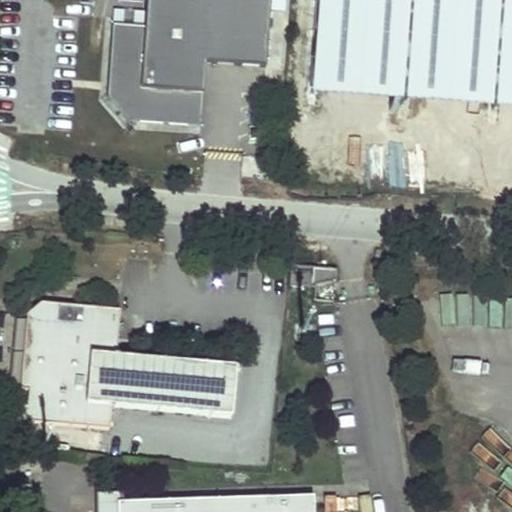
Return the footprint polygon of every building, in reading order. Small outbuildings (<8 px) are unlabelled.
[(268,61),(272,0),(150,0),(149,21),(144,84),(207,88),(210,56),(268,61)] [(144,84),(149,21),(113,19),(109,91),(133,118),(203,122),(207,88),(144,84)] [(336,270),(290,264),(289,286),(311,287),(312,277),(315,278),(315,284),(335,282),(336,270)] [(41,303),(27,315),(21,390),(29,390),(27,406),(19,406),(17,421),(110,429),(112,406),(218,416),(231,417),(235,368),(116,356),(120,310),(41,303)] [(121,497),(98,498),(98,511),(117,511),(117,504),(122,504),(121,497)] [(122,504),(117,504),(117,511),(314,511),(314,499),(122,504)]
